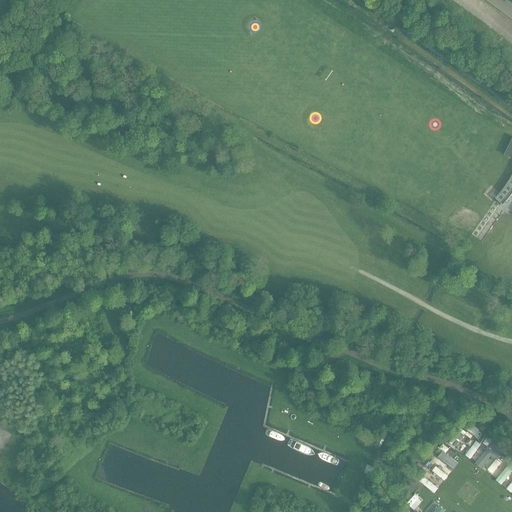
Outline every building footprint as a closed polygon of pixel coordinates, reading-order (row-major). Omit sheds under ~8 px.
[(450,442),(455,446),(466,431),(461,427),(450,442)] [(360,430),(357,435),(371,443),(374,438),(360,430)] [(475,440),(466,455),(472,458),(480,443),(475,440)] [(487,447),(476,462),(483,468),(494,452),(487,447)] [(379,452),(375,459),(380,462),(384,454),(379,452)] [(434,465),(452,474),(457,462),(440,454),(434,465)] [(426,465),(423,470),(440,484),(444,480),(426,465)] [(445,479),(448,475),(436,465),(433,470),(445,479)] [(422,481),(434,492),(438,488),(427,477),(422,481)] [(408,503),(415,509),(422,501),(415,495),(408,503)]
